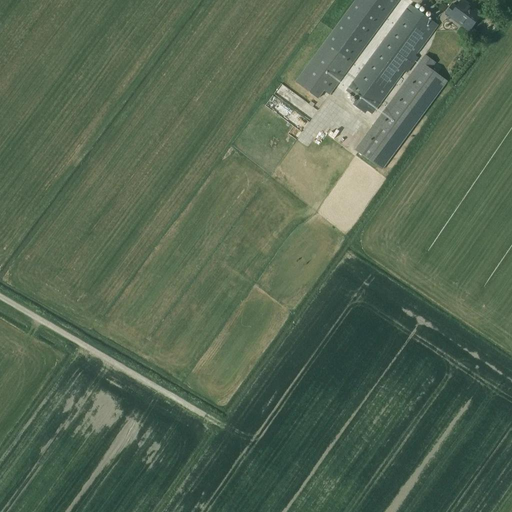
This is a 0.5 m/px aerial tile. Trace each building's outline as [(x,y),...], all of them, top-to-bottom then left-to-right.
[(357,0),(297,83),(318,99),(324,91),(329,95),(399,0),(357,0)] [(452,7),(446,14),(470,32),(482,15),(462,0),(455,10),(452,7)] [(410,6),(347,92),(374,111),(438,26),(410,6)] [(431,70),(436,63),(425,56),(355,150),(382,170),(447,82),(431,70)] [(299,98),(279,85),(273,95),(292,108),(299,98)] [(291,119),(303,129),(308,122),(296,113),(291,119)]
